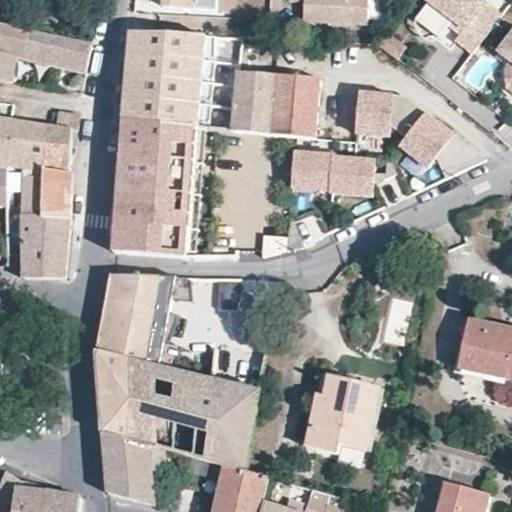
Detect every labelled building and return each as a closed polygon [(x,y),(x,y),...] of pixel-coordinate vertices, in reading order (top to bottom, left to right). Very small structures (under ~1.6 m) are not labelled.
[(162,0),(162,7),(210,13),(212,0),(162,0)] [(306,0),(305,20),(369,22),(370,0),(306,0)] [(503,13),(484,0),(428,0),(428,1),(431,3),(417,20),(440,38),(455,20),(466,28),(462,33),(477,46),(503,13)] [(24,59),(31,34),(9,29),(9,22),(1,21),(0,29),(0,82),(14,84),(18,59),(24,59)] [(233,132),(236,75),(239,38),(132,29),(126,123),(195,129),(233,132)] [(59,40),(31,34),(24,59),(55,68),(59,40)] [(511,38),(501,52),(511,61),(511,66),(508,72),(510,89),(511,91),(511,38)] [(92,48),(59,40),(55,68),(87,76),(92,48)] [(236,75),(233,132),(313,136),(320,83),(236,75)] [(361,93),(357,135),(390,139),(391,129),(405,140),(427,113),(406,97),(399,107),(393,106),(394,96),(361,93)] [(406,97),(394,96),(393,106),(399,107),(406,97)] [(453,133),(427,113),(405,140),(399,147),(425,168),(434,157),(445,180),(474,166),(461,140),(448,150),(442,146),(453,133)] [(56,129),(13,123),(9,165),(25,172),(24,219),(72,221),(73,176),(70,171),(72,133),(80,132),(82,117),(61,115),(56,129)] [(13,123),(0,119),(0,208),(8,208),(9,165),(13,123)] [(195,129),(126,123),(117,253),(183,258),(195,129)] [(453,133),(442,146),(448,150),(461,140),(453,133)] [(292,188),(333,191),(336,159),(336,157),(295,154),(292,188)] [(333,191),(333,193),(374,196),(376,162),(336,159),(333,191)] [(322,220),(292,218),(290,245),(320,247),(322,220)] [(72,221),(24,219),(24,281),(68,280),(72,221)] [(289,255),(289,236),(264,236),(264,255),(289,255)] [(176,278),(113,275),(100,354),(131,362),(179,374),(259,394),(268,349),(214,346),(214,378),(189,373),(191,347),(164,342),(176,278)] [(277,282),(268,282),(270,289),(277,290),(277,282)] [(462,375),(511,383),(511,332),(472,324),(462,375)] [(131,362),(100,354),(103,403),(132,403),(131,362)] [(131,362),(135,444),(166,452),(228,468),(246,472),(259,394),(131,362)] [(381,391),(332,380),(325,397),(317,396),(308,448),(338,455),(339,445),(366,450),(381,391)] [(132,403),(103,403),(107,437),(135,444),(132,403)] [(135,444),(107,437),(112,496),(155,508),(153,473),(170,470),(166,452),(135,444)] [(246,472),(228,468),(216,511),(261,511),(262,507),(264,501),(268,478),(246,472)] [(12,511),(16,488),(26,485),(6,474),(0,489),(0,508),(10,511),(12,511)] [(485,511),(490,497),(449,484),(439,511),(485,511)] [(49,511),(51,490),(26,485),(16,488),(12,511),(49,511)] [(81,511),(82,498),(51,490),(49,511),(81,511)] [(305,511),(303,511),(264,501),(262,507),(261,511),(324,511),(329,495),(311,491),(305,511)] [(342,511),(346,500),(329,495),(324,511),(342,511)]
